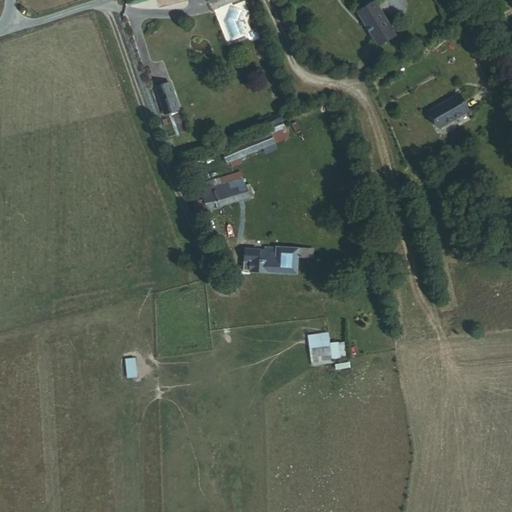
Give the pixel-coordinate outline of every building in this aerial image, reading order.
[(376,40),(394,32),(378,0),(368,0),(359,5),(376,40)] [(251,22),(245,24),(243,28),(244,32),(248,34),(255,31),(253,27),(251,22)] [(406,106),(437,91),(429,74),(398,90),(406,106)] [(166,108),(181,103),(170,75),(155,80),(166,108)] [(456,97),(427,109),(436,128),(464,115),(456,97)] [(271,117),(288,110),(284,100),(266,107),(271,117)] [(226,159),(272,139),(267,126),(251,133),(253,136),(222,150),(226,159)] [(214,183),(235,176),(261,167),(257,156),(210,172),(214,183)] [(241,194),(267,185),(261,167),(235,176),(241,194)] [(216,203),(241,194),(235,176),(214,183),(210,185),(216,203)] [(198,209),(216,203),(210,185),(192,191),(198,209)] [(244,264),(296,266),(296,248),(297,241),(279,240),(278,245),(245,244),(244,264)] [(312,249),(312,241),(297,241),(296,248),(312,249)] [(344,341),(329,342),(328,333),(308,334),(309,362),(345,360),(344,341)] [(135,358),(125,358),(126,377),(136,377),(135,358)]
